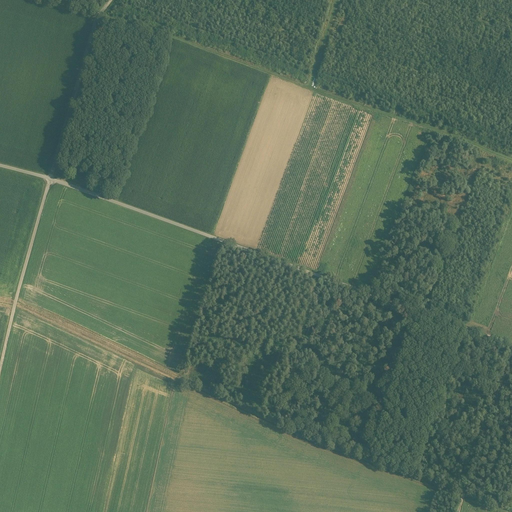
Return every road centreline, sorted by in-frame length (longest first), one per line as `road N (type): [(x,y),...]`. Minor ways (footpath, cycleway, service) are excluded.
road 1 (unclassified): [(0,165),(511,345)]
road 2 (track): [(511,161),(99,16)]
road 3 (track): [(0,383),(15,298),(94,24),(111,0)]
road 4 (unknown): [(511,354),(454,511)]
